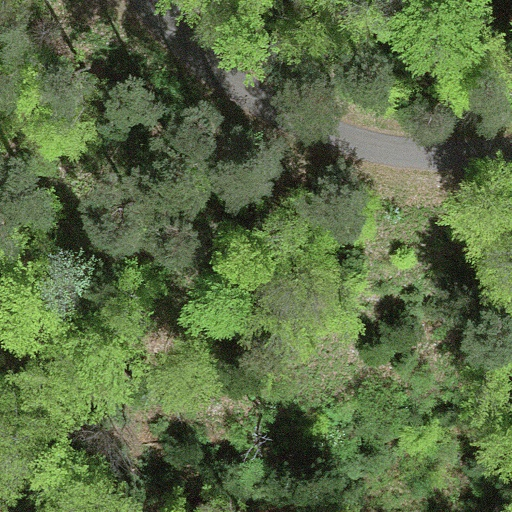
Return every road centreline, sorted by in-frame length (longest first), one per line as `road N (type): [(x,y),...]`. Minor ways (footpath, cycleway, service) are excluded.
road 1 (track): [(0,410),(107,436),(261,452),(511,424)]
road 2 (unclassified): [(154,0),(208,61),(305,122),(387,149),(511,151)]
